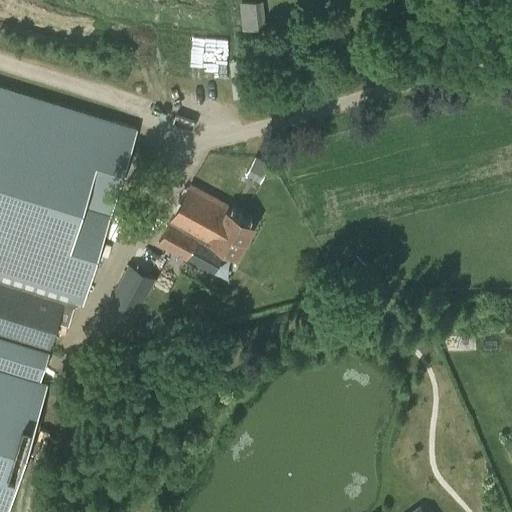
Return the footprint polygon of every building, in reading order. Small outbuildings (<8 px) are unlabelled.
[(243,29),(264,28),(262,0),(243,0),(242,0),(243,29)] [(0,85),(0,283),(64,303),(58,322),(68,325),(77,295),(84,297),(136,128),(0,85)] [(270,163),(255,155),(245,172),(260,180),(270,163)] [(226,205),(190,185),(157,243),(187,260),(187,258),(212,273),(226,249),(237,255),(254,225),(225,208),(226,205)] [(347,272),(362,281),(372,262),(357,254),(347,272)] [(155,278),(129,265),(97,325),(123,338),(155,278)] [(0,334),(49,350),(58,322),(64,303),(0,283),(0,334)] [(0,511),(7,511),(47,383),(0,368),(0,511)]
